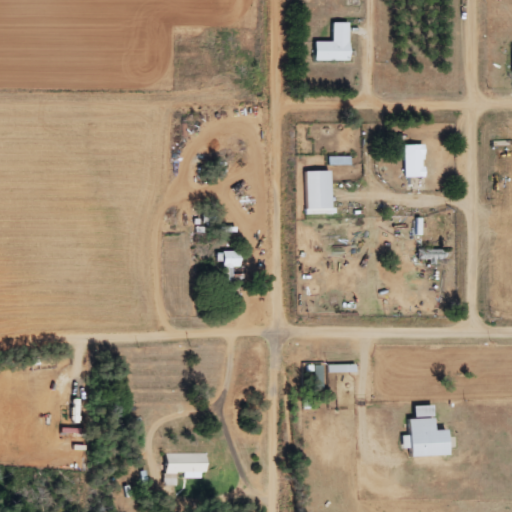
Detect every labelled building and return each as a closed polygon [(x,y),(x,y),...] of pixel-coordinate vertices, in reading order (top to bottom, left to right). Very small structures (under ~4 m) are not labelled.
[(346,22),(330,23),(330,41),(312,42),(312,61),(346,60),(346,22)] [(422,178),(422,145),(403,145),(402,177),(422,178)] [(328,171),(303,171),(304,215),(319,214),(319,210),(328,210),(328,171)] [(231,267),(237,267),(237,251),(215,252),(216,265),(225,265),(225,283),(231,282),(231,267)] [(444,456),(444,430),(431,430),(431,405),(411,406),(412,419),(406,419),(406,436),(400,436),(400,449),(407,449),(407,457),(444,456)] [(183,479),(204,478),(204,454),(164,454),(164,474),(183,474),(183,479)]
